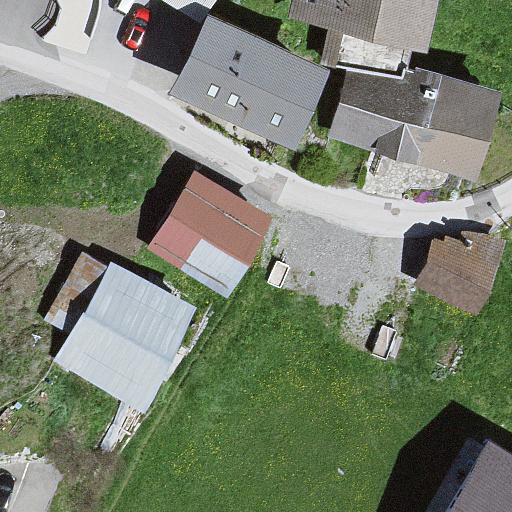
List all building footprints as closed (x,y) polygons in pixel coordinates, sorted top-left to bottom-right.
[(166,0),(206,27),(224,0),(166,0)] [(442,0),(287,0),(285,7),(432,49),(442,0)] [(338,70),(215,17),(185,99),(307,149),(338,70)] [(354,75),(336,138),(485,182),(511,88),(417,68),(410,93),(354,75)] [(197,154),(149,235),(229,282),(277,200),(197,154)] [(60,356),(151,393),(196,284),(105,246),(60,356)] [(511,511),(511,445),(496,434),(445,511),(511,511)]
